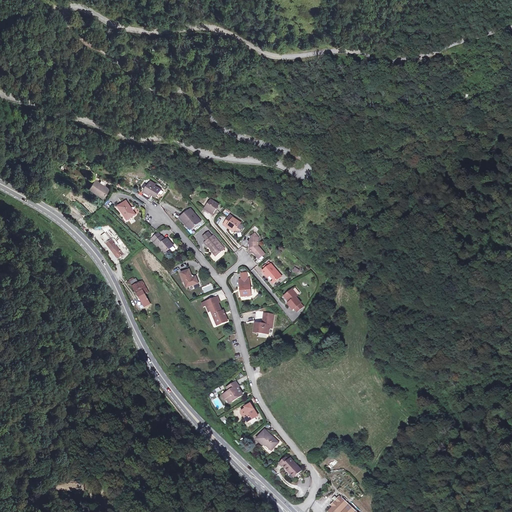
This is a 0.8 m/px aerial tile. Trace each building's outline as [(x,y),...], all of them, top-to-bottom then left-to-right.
[(161,186),(148,178),(143,186),(144,187),(142,191),(150,197),(153,192),(156,193),(161,186)] [(95,180),(89,188),(103,198),(109,189),(95,180)] [(204,208),(212,213),(217,205),(209,200),(204,208)] [(129,201),(120,207),(129,220),(138,214),(129,201)] [(229,210),(225,216),(232,220),(227,227),(230,230),(231,228),(238,233),(239,233),(244,226),(236,220),(238,218),(233,215),(234,214),(229,210)] [(181,219),(185,224),(186,225),(187,224),(192,230),(200,223),(191,211),(181,219)] [(102,237),(106,243),(110,239),(110,240),(113,238),(107,232),(102,237)] [(146,238),(149,241),(156,235),(153,232),(146,238)] [(258,245),(259,236),(256,232),(252,236),(251,240),(249,240),(248,244),(251,244),(250,250),(252,253),(256,254),(260,258),(266,253),(258,245)] [(211,234),(209,235),(205,239),(203,240),(206,243),(215,253),(222,247),(211,234)] [(154,244),(160,251),(168,244),(162,237),(160,238),(157,235),(156,235),(149,241),(152,245),(154,244)] [(105,243),(117,258),(120,255),(123,259),(128,255),(123,249),(120,251),(110,239),(106,243),(105,243)] [(271,263),(263,271),(273,282),(281,274),(271,263)] [(189,269),(180,273),(186,287),(199,282),(195,275),(192,277),(189,269)] [(246,277),(241,278),(239,279),(238,279),(241,297),(252,295),(249,277),(246,277)] [(131,284),(137,295),(144,292),(137,280),(136,281),(131,284)] [(211,285),(202,288),(204,293),(213,290),(211,285)] [(287,304),(293,310),(301,304),(295,298),(297,296),(292,290),(283,297),(288,303),(287,304)] [(144,292),(137,295),(144,307),(150,303),(144,292)] [(221,311),(217,304),(215,304),(212,299),(202,304),(204,307),(206,306),(208,312),(211,311),(218,325),(228,321),(226,316),(224,317),(222,314),(224,313),(223,310),(221,311)] [(269,335),(269,329),(270,325),(273,326),(274,314),(266,314),(265,325),(255,323),(254,333),(269,335)] [(238,390),(234,382),(225,388),(227,392),(221,396),(224,402),(227,401),(229,404),(241,395),(238,390)] [(248,420),(258,414),(256,411),(254,412),(253,409),(254,408),(251,402),(243,407),(244,408),(241,410),(248,420)] [(280,443),(267,429),(258,437),(264,444),(266,443),(273,450),(280,443)] [(289,456),(281,463),(285,468),(286,466),(296,478),(304,472),(293,459),(292,460),(289,456)] [(356,511),(339,496),(331,506),(332,507),(328,511),(356,511)]
